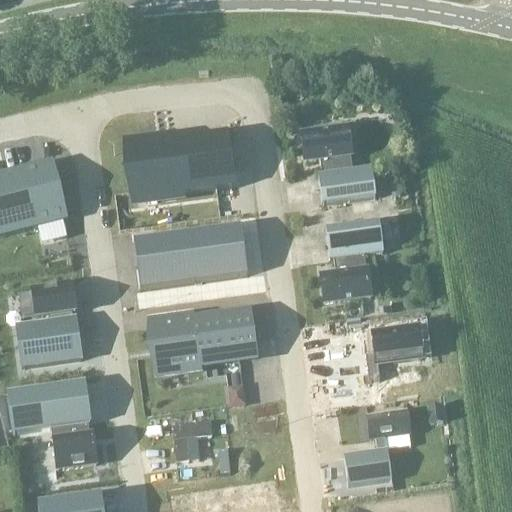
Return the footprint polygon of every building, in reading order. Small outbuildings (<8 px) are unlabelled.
[(299,138),(303,166),(319,164),(321,178),(317,179),(321,209),(375,201),(371,172),(352,174),(350,159),(351,159),(347,131),(299,138)] [(177,143),(126,150),(131,184),(133,204),(184,198),(234,191),(230,163),(226,136),(177,143)] [(66,224),(51,164),(0,177),(0,240),(37,231),(41,247),(66,240),(62,225),(66,224)] [(166,232),(211,230),(211,216),(165,218),(166,232)] [(319,280),(323,308),(371,301),(367,273),(365,274),(364,259),(383,257),(379,226),(325,234),(329,264),(333,263),(335,278),(319,280)] [(173,240),(132,245),(136,270),(139,293),(179,288),(246,278),(243,253),(240,231),(173,240)] [(50,327),(16,331),(21,372),(81,363),(76,323),(71,324),(70,316),(75,316),(71,288),(31,294),(35,321),(49,319),(50,327)] [(251,316),(150,330),(156,375),(257,361),(251,316)] [(397,339),(334,348),(339,385),(367,381),(364,365),(400,360),(397,339)] [(6,397),(12,438),(50,433),(56,473),(96,468),(92,440),(89,440),(87,427),(90,427),(84,387),(6,397)] [(376,455),(343,460),(347,490),(391,484),(386,454),(384,441),(409,438),(405,416),(366,421),(370,443),(374,443),(376,455)] [(245,423),(172,433),(177,466),(249,457),(245,423)] [(255,511),(250,476),(168,486),(171,511),(255,511)] [(101,511),(100,501),(37,510),(37,511),(101,511)]
